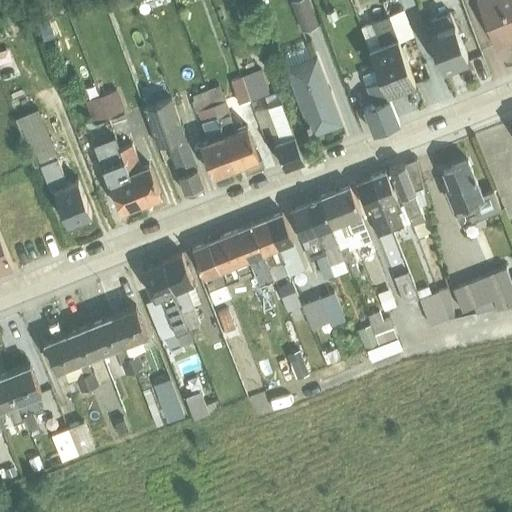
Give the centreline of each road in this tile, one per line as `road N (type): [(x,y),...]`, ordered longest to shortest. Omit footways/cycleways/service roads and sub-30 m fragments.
road 1 (tertiary): [(511,96),(0,300)]
road 2 (unclassified): [(411,320),(419,344),(511,323)]
